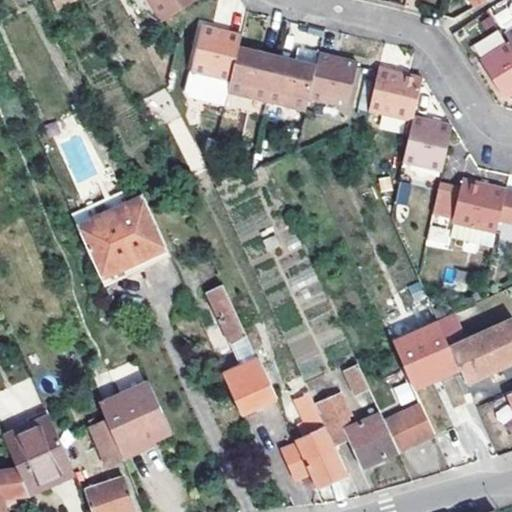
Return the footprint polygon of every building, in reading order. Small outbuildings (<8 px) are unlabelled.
[(51,0),(55,10),(78,1),(77,0),(51,0)] [(199,0),(152,0),(165,21),(199,0)] [(232,81),(240,48),(243,36),(203,27),(193,70),(232,81)] [(511,44),(510,41),(478,62),(503,99),(511,93),(511,44)] [(280,58),(240,48),(232,81),(229,92),(269,101),(280,58)] [(321,55),(319,67),(311,98),(351,108),(361,64),(321,55)] [(280,58),(269,101),(309,110),(311,98),(319,67),(280,58)] [(410,77),(380,69),(371,112),(414,123),(415,118),(425,81),(410,77)] [(381,115),(378,128),(401,133),(405,121),(381,115)] [(415,118),(414,123),(405,163),(443,173),(454,128),(415,118)] [(440,185),(433,215),(456,221),(453,239),(493,248),(499,222),(506,190),(465,180),(462,190),(440,185)] [(399,182),(395,203),(407,205),(411,185),(399,182)] [(154,218),(151,210),(144,197),(129,204),(124,190),(73,213),(79,227),(102,278),(168,249),(154,218)] [(511,191),(506,190),(499,222),(511,224),(511,191)] [(242,365),(224,373),(241,411),(276,396),(223,283),(208,290),(242,365)] [(436,321),(465,384),(493,371),(511,362),(511,319),(464,340),(452,314),(436,321)] [(410,380),(413,379),(439,433),(469,418),(455,388),(465,384),(436,321),(434,318),(390,337),(403,367),(410,380)] [(368,388),(356,364),(344,370),(355,393),(368,388)] [(410,380),(403,367),(388,375),(402,405),(417,397),(410,380)] [(138,443),(141,450),(153,444),(173,435),(150,384),(100,406),(111,433),(119,451),(138,443)] [(315,405),(335,446),(349,440),(362,468),(398,451),(384,422),(381,415),(352,428),(348,420),(351,418),(338,390),(334,391),(336,395),(315,405)] [(296,443),(309,474),(315,488),(347,474),(335,446),(315,405),(309,392),(294,400),(304,422),(298,425),(304,439),(296,442),(296,443)] [(398,451),(434,434),(421,405),(384,422),(398,451)] [(4,438),(18,469),(29,494),(51,485),(50,479),(72,469),(65,453),(50,418),(4,438)] [(111,433),(98,438),(109,465),(122,460),(119,451),(111,433)] [(153,444),(141,450),(138,443),(119,451),(122,460),(124,463),(156,449),(153,444)] [(296,443),(281,449),(294,480),(309,474),(296,443)] [(29,494),(18,469),(0,472),(0,509),(3,509),(3,506),(29,494)] [(50,479),(51,485),(74,475),(72,469),(50,479)] [(133,511),(124,477),(87,488),(93,511),(133,511)]
